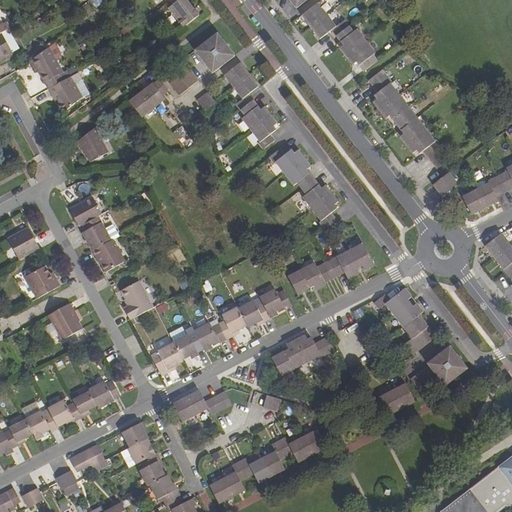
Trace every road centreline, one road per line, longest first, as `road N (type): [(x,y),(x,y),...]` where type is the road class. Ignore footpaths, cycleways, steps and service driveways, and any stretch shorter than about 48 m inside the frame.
road 1 (residential): [(152,402),(410,266)]
road 2 (residential): [(298,60),(267,88),(410,266)]
road 3 (residential): [(298,60),(444,249)]
road 4 (residential): [(0,481),(152,402)]
road 5 (residential): [(40,193),(61,182),(14,91),(0,98)]
road 6 (residential): [(88,283),(152,402)]
